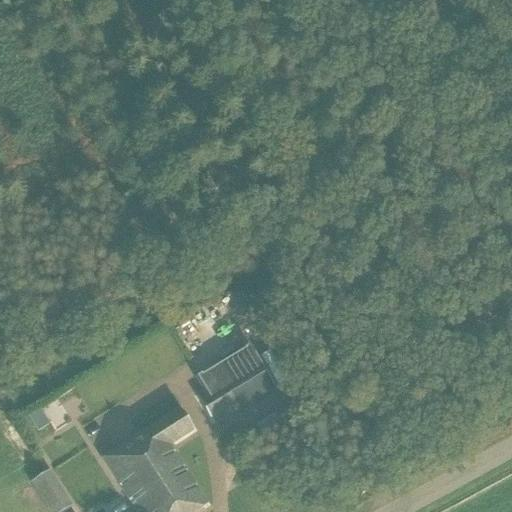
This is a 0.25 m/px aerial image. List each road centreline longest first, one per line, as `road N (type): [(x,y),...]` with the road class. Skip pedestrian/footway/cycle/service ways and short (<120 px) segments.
road 1 (track): [(191,263),(32,0)]
road 2 (tertiary): [(394,511),(511,447)]
